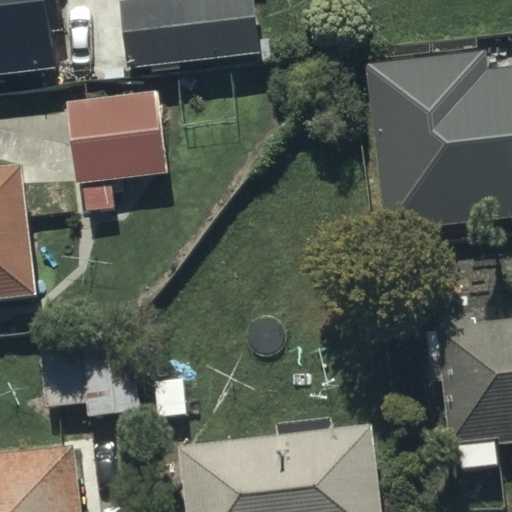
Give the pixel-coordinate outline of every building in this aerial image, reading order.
[(0,0),(0,75),(66,68),(57,0),(0,0)] [(253,0),(144,0),(121,3),(129,70),(260,55),(253,0)] [(507,58),(377,67),(391,253),(511,244),(511,76),(508,77),(507,58)] [(169,91),(74,101),(83,183),(93,182),(96,208),(125,205),(122,178),(177,172),(169,91)] [(0,301),(50,295),(35,166),(0,170),(0,301)] [(464,440),(511,435),(511,310),(452,316),(464,440)] [(139,326),(46,335),(53,407),(98,402),(99,415),(148,410),(139,326)] [(392,511),(383,427),(191,448),(198,511),(392,511)] [(0,449),(0,511),(88,511),(83,442),(0,449)]
